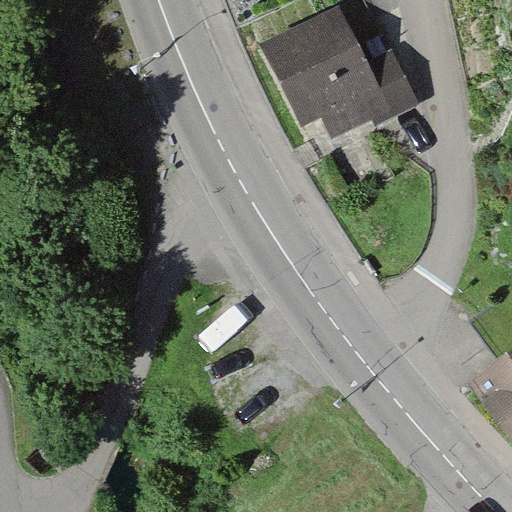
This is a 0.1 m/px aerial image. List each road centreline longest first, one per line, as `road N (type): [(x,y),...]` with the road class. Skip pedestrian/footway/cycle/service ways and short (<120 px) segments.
road 1 (secondary): [(161,0),(236,174),(356,351)]
road 2 (residential): [(425,0),(462,201),(434,281),(394,325),(356,351)]
road 3 (secondary): [(356,351),(498,511)]
